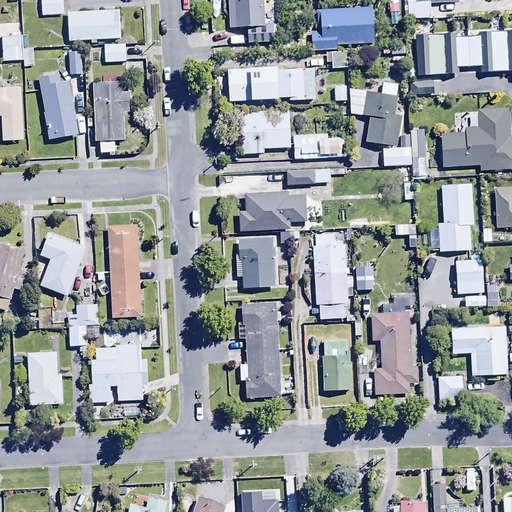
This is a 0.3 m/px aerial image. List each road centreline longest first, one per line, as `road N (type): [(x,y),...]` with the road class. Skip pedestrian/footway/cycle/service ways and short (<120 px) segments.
road 1 (residential): [(195,448),(511,434)]
road 2 (residential): [(195,448),(181,180)]
road 3 (residential): [(0,457),(195,448)]
road 4 (residential): [(0,189),(181,180)]
road 5 (residential): [(181,180),(173,0)]
